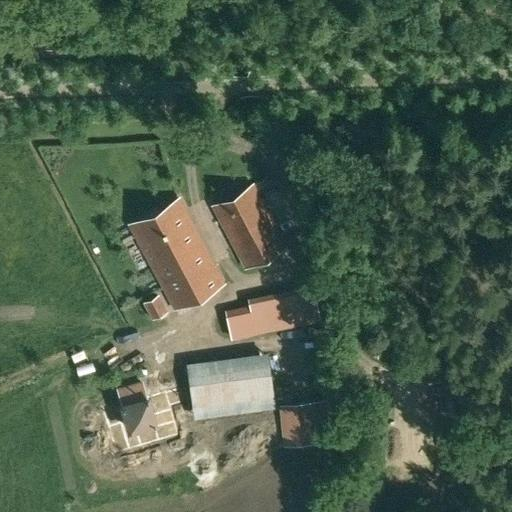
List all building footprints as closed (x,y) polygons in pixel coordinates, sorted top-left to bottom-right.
[(253,185),(214,206),(246,265),(285,245),(253,185)] [(179,199),(131,225),(175,306),(222,281),(179,199)] [(144,302),(153,319),(169,311),(159,293),(144,302)] [(250,377),(189,386),(194,416),(254,407),(250,377)] [(154,422),(143,382),(118,389),(129,429),(154,422)] [(281,405),(285,445),(331,439),(327,400),(281,405)]
